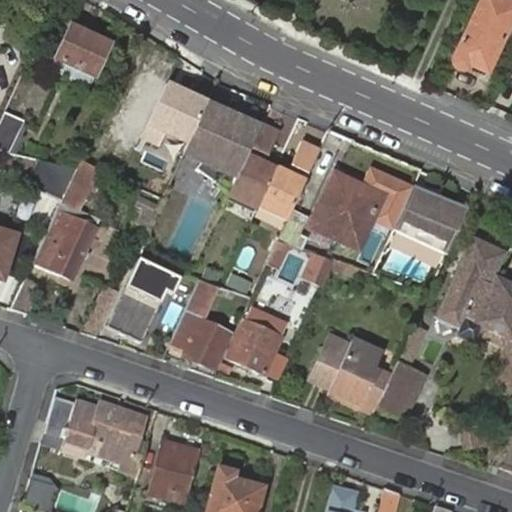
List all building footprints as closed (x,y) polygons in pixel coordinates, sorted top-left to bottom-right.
[(511,0),(478,0),(469,20),(461,37),(453,53),(452,55),(453,56),(453,57),(453,59),(453,61),(454,62),(455,63),(456,64),(456,65),(457,66),(458,66),(459,66),(460,67),(461,67),(462,67),(463,67),(464,67),(465,66),(466,66),(467,66),(468,65),(469,65),(469,64),(470,63),(471,61),(474,55),(490,63),(511,18),(511,0)] [(69,26),(54,61),(94,79),(110,45),(69,26)] [(181,155),(208,100),(164,79),(136,139),(179,160),(181,155)] [(235,179),(261,124),(208,100),(181,155),(235,179)] [(3,113),(0,119),(0,152),(8,154),(23,122),(3,113)] [(36,128),(23,122),(8,154),(22,158),(36,128)] [(279,132),(261,124),(235,179),(227,196),(256,210),(257,208),(276,168),(265,164),(279,132)] [(277,169),(276,168),(257,208),(286,220),(291,211),(320,150),(303,142),(291,167),(295,168),(292,174),(277,168),(277,169)] [(97,171),(79,163),(76,170),(61,201),(60,205),(63,207),(60,214),(56,213),(32,264),(71,282),(98,223),(77,213),(83,202),(91,184),(97,171)] [(61,201),(76,170),(46,163),(35,188),(61,201)] [(392,230),(412,187),(369,168),(362,183),(332,169),(304,229),(361,256),(376,222),(392,230)] [(91,184),(83,202),(92,205),(100,188),(91,184)] [(467,212),(412,187),(392,230),(447,255),(467,212)] [(160,200),(142,191),(139,200),(156,208),(160,200)] [(156,208),(139,200),(135,206),(143,210),(137,223),(147,228),(156,208)] [(307,218),(291,211),(286,220),(276,242),(286,245),(302,251),(307,239),(299,235),(307,218)] [(0,280),(2,281),(15,237),(8,235),(0,232),(0,280)] [(182,232),(175,249),(188,254),(195,236),(182,232)] [(277,267),(286,245),(276,242),(271,252),(267,263),(277,267)] [(290,251),(278,275),(292,282),(304,258),(290,251)] [(322,286),(333,261),(314,254),(303,277),(322,286)] [(507,340),(503,349),(499,358),(487,382),(511,394),(511,391),(511,286),(494,278),(460,262),(434,318),(458,329),(454,337),(472,346),(476,336),(480,327),(507,340)] [(164,288),(170,276),(170,275),(145,264),(140,275),(130,271),(106,327),(119,333),(118,334),(139,344),(166,288),(164,288)] [(228,274),(223,285),(242,294),(247,283),(228,274)] [(177,280),(170,276),(164,288),(166,288),(171,291),(177,280)] [(24,282),(10,311),(26,316),(38,289),(24,282)] [(216,288),(198,282),(167,350),(169,351),(168,354),(179,359),(180,357),(212,371),(228,336),(201,323),(216,288)] [(96,339),(116,295),(104,289),(82,334),(96,339)] [(241,323),(225,360),(263,376),(285,326),(265,317),(265,316),(250,309),(245,320),(247,321),(245,325),(241,323)] [(422,335),(405,327),(392,356),(410,364),(422,335)] [(476,336),(503,349),(507,340),(480,327),(476,336)] [(343,359),(349,347),(330,338),(324,350),(343,359)] [(375,407),(389,377),(375,371),(374,374),(370,372),(377,355),(351,342),(349,347),(343,359),(324,350),(311,378),(330,386),(328,392),(359,407),(372,413),(375,407)] [(309,383),(328,392),(330,386),(311,378),(309,383)] [(120,472),(137,477),(146,445),(137,443),(144,418),(99,403),(97,407),(76,400),(75,404),(51,397),(33,459),(55,465),(59,451),(82,458),(84,455),(85,450),(87,444),(125,458),(121,467),(120,472)] [(199,453),(203,438),(166,428),(163,443),(199,453)] [(185,505),(199,453),(163,443),(148,495),(185,505)] [(84,455),(121,467),(125,458),(87,444),(85,450),(84,455)] [(33,459),(29,475),(50,481),(55,465),(33,459)] [(205,511),(255,511),(262,489),(231,481),(233,474),(217,470),(205,511)] [(394,511),(399,495),(383,489),(377,511),(394,511)] [(329,511),(350,511),(353,498),(334,493),(329,511)]
